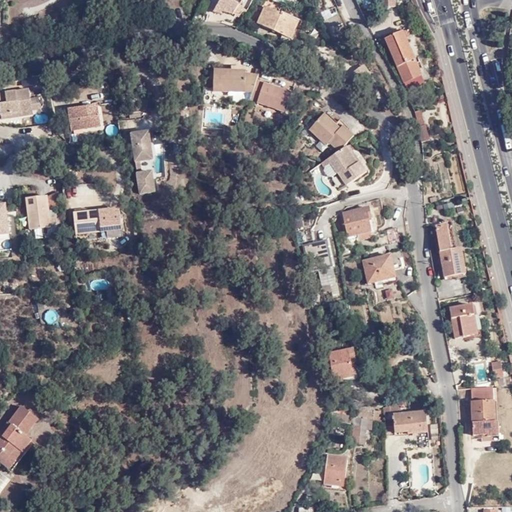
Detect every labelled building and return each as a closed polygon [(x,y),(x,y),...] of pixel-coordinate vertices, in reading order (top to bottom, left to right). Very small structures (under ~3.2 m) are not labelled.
[(226,0),(224,10),(242,15),(246,0),(226,0)] [(292,41),(301,23),(282,14),(280,17),(264,10),(257,27),(292,41)] [(342,23),(338,15),(329,20),(334,29),(339,41),(349,37),(342,23)] [(403,35),(393,38),(395,43),(405,39),(403,35)] [(415,63),(405,39),(395,43),(393,38),(385,42),(397,70),(415,63)] [(404,85),(422,78),(415,63),(397,70),(404,85)] [(214,92),(234,94),(234,93),(246,94),(247,94),(247,93),(253,95),(259,83),(260,80),(248,75),(248,70),(232,68),(232,72),(216,71),(214,92)] [(424,85),(422,78),(404,85),(406,92),(424,85)] [(270,88),(259,83),(253,95),(252,101),(287,115),(294,96),(281,91),(282,88),(272,83),(270,88)] [(6,104),(0,105),(0,116),(31,113),(28,90),(4,94),(6,104)] [(245,105),(246,94),(234,93),(234,94),(234,104),(245,105)] [(95,107),(66,112),(68,131),(98,128),(95,107)] [(332,147),(341,156),(350,150),(357,139),(347,129),(343,133),(327,117),(312,133),(329,150),(332,147)] [(419,132),(422,146),(431,143),(423,121),(421,122),(423,131),(419,132)] [(149,132),(132,134),(135,162),(137,174),(140,194),(155,191),(152,172),(143,173),(141,161),(153,159),(149,132)] [(368,176),(350,150),(341,156),(328,163),(336,178),(340,176),(346,188),(368,176)] [(337,179),(336,178),(328,163),(324,166),(332,181),(337,179)] [(96,196),(95,184),(72,186),(73,198),(96,196)] [(59,193),(47,199),(49,212),(61,210),(59,193)] [(294,196),(287,201),(291,208),(298,203),(294,196)] [(47,199),(27,201),(31,231),(51,228),(49,212),(47,199)] [(442,205),(445,212),(453,210),(451,203),(442,205)] [(24,209),(15,210),(16,219),(25,218),(24,209)] [(117,209),(98,211),(99,215),(101,232),(104,232),(105,239),(120,237),(117,209)] [(101,232),(99,215),(98,211),(71,215),(74,235),(101,232)] [(374,234),(368,211),(342,216),(344,226),(341,226),(344,241),(374,234)] [(444,279),(467,275),(462,250),(451,252),(446,226),(436,229),(444,279)] [(390,249),(401,248),(398,235),(388,237),(390,249)] [(319,287),(327,285),(332,284),(324,242),(302,246),(307,271),(316,270),(319,287)] [(393,267),(393,270),(402,269),(400,261),(403,260),(401,251),(389,254),(390,257),(361,264),(366,285),(389,280),(387,268),(393,267)] [(332,284),(327,285),(329,298),(336,297),(334,284),(332,284)] [(385,291),(387,300),(395,298),(392,289),(385,291)] [(468,318),(473,317),(471,307),(448,312),(453,341),(471,338),(468,318)] [(58,322),(58,311),(45,311),(46,323),(58,322)] [(477,338),(473,317),(468,318),(471,338),(477,338)] [(355,365),(352,351),(328,356),(332,383),(352,380),(349,366),(355,365)] [(501,379),(499,365),(490,367),(492,380),(501,379)] [(481,441),(498,440),(497,425),(493,423),(492,404),(492,393),(470,392),(470,405),(471,437),(481,437),(481,441)] [(15,449),(21,453),(30,440),(25,436),(37,419),(21,407),(9,421),(8,423),(5,426),(6,432),(1,438),(0,436),(0,462),(3,465),(15,449)] [(428,434),(427,416),(393,418),(394,423),(395,436),(395,437),(428,434)] [(371,422),(352,418),(349,446),(364,447),(365,432),(370,432),(371,422)] [(0,430),(0,436),(1,438),(6,432),(5,426),(8,423),(6,421),(0,430)] [(385,437),(395,436),(394,423),(384,424),(385,437)] [(24,455),(21,453),(15,449),(3,465),(2,467),(11,473),(24,455)] [(344,488),(346,459),(325,458),(323,486),(344,488)]
